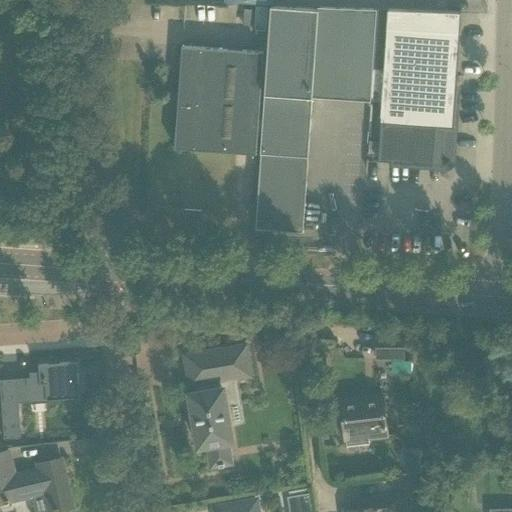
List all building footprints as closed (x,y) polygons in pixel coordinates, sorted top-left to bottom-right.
[(260,153),(261,153),(256,228),(302,232),(307,157),(311,97),(331,98),(370,101),(372,69),(376,8),(358,8),(338,7),(318,6),(318,8),(271,5),(265,93),(260,153)] [(372,69),(370,101),(382,102),(378,162),(391,163),(444,166),(452,159),(456,86),(460,27),(461,12),(376,8),(372,69)] [(175,148),(169,224),(251,230),(256,154),(263,52),(182,46),(175,148)] [(375,361),(403,361),(404,332),(376,332),(375,361)] [(251,375),(246,345),(184,355),(190,386),(193,385),(194,393),(191,394),(191,393),(189,394),(193,412),(187,413),(190,430),(195,429),(199,448),(200,447),(207,446),(211,467),(219,466),(219,467),(224,466),(224,465),(232,464),(228,442),(230,442),(232,442),(229,424),(233,424),(230,405),(225,406),(221,381),(251,375)] [(325,356),(315,357),(316,367),(326,366),(325,356)] [(30,377),(0,379),(0,389),(4,439),(20,438),(18,403),(29,402),(30,402),(29,384),(45,383),(46,400),(63,399),(78,398),(78,404),(80,404),(77,362),(38,364),(39,371),(39,374),(31,375),(31,372),(29,372),(30,377)] [(373,437),(387,435),(382,400),(360,403),(359,397),(341,399),(347,446),(370,443),(368,427),(372,427),(373,437)] [(406,474),(421,472),(418,449),(404,451),(406,474)] [(46,511),(53,511),(54,511),(74,507),(70,490),(68,491),(61,459),(38,464),(39,469),(13,475),(7,451),(0,453),(0,505),(42,496),(46,511)] [(468,470),(437,474),(439,492),(470,488),(468,470)] [(421,472),(406,474),(397,475),(399,489),(422,485),(421,472)] [(286,496),(289,510),(292,509),(292,511),(311,511),(308,492),(307,492),(306,487),(288,491),(288,496),(286,496)] [(349,511),(405,511),(403,494),(358,499),(359,509),(349,510),(349,511)] [(256,511),(254,501),(230,505),(231,511),(256,511)]
